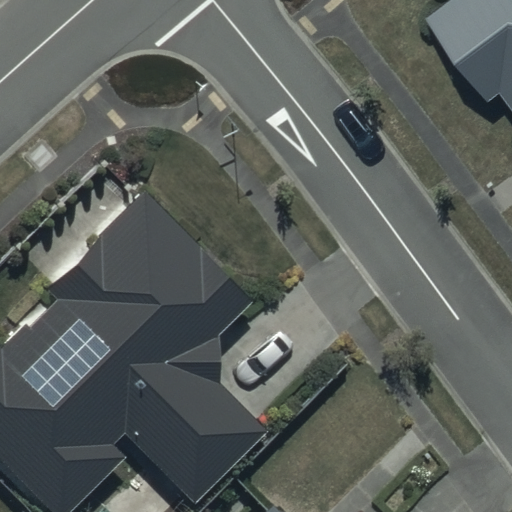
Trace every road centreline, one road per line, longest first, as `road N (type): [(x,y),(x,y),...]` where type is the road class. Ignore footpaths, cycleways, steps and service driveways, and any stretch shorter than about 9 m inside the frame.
road 1 (residential): [(212,0),(335,149),(511,389)]
road 2 (residential): [(0,81),(93,0)]
